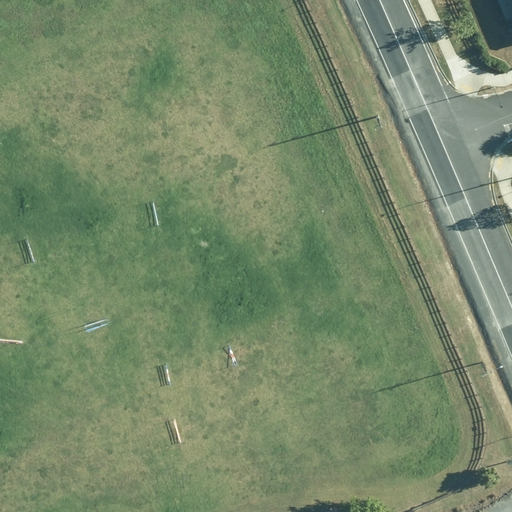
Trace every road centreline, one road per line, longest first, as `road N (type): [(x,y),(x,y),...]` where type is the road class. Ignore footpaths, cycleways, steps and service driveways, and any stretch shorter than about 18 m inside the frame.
road 1 (tertiary): [(511,306),(444,144)]
road 2 (tertiary): [(444,144),(379,0)]
